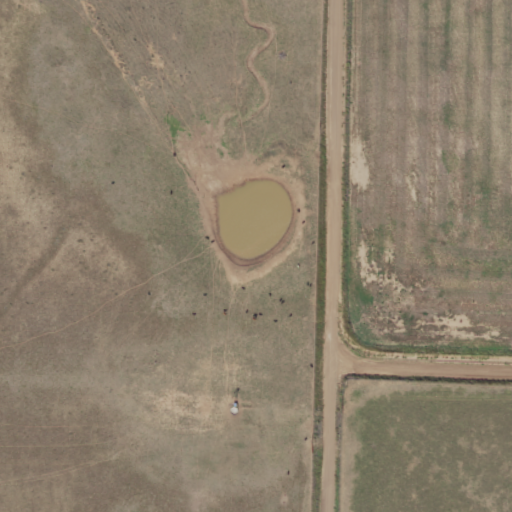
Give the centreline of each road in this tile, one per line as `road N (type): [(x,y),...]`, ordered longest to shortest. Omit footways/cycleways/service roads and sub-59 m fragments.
road 1 (residential): [(330,511),(338,0)]
road 2 (residential): [(334,361),(511,368)]
